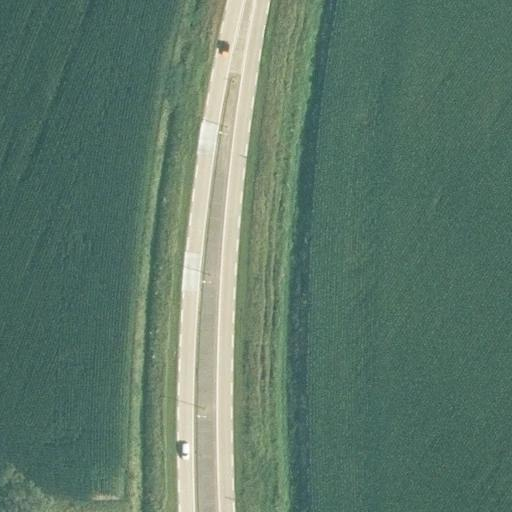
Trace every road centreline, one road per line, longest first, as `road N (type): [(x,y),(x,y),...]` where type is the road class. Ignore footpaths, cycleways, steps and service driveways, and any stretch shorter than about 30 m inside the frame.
road 1 (primary): [(245,16),(225,54),(195,233),(186,511)]
road 2 (primary): [(228,511),(225,330),(250,59),(245,16)]
